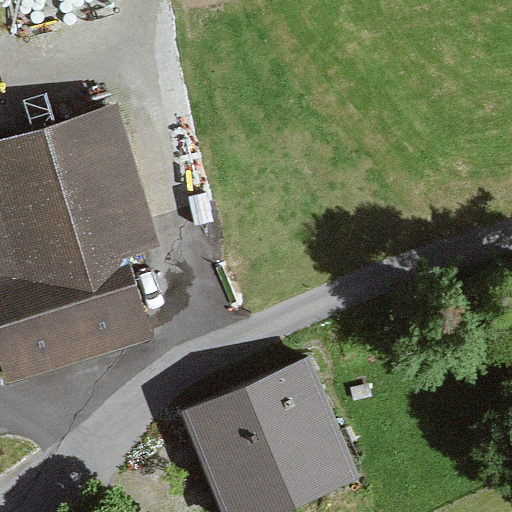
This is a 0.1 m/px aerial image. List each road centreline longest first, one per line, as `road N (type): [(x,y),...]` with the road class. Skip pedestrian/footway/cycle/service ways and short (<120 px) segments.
road 1 (unclassified): [(511,240),(401,272),(244,336),(194,366),(22,511)]
road 2 (track): [(194,366),(173,319),(142,0)]
